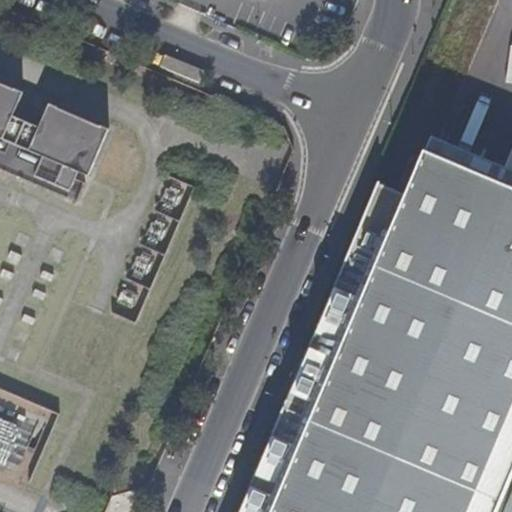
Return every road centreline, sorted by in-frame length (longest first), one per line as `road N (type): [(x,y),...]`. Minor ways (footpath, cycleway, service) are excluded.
road 1 (tertiary): [(191,511),(355,115)]
road 2 (residential): [(355,115),(79,0)]
road 3 (tertiary): [(355,115),(388,38),(394,0)]
